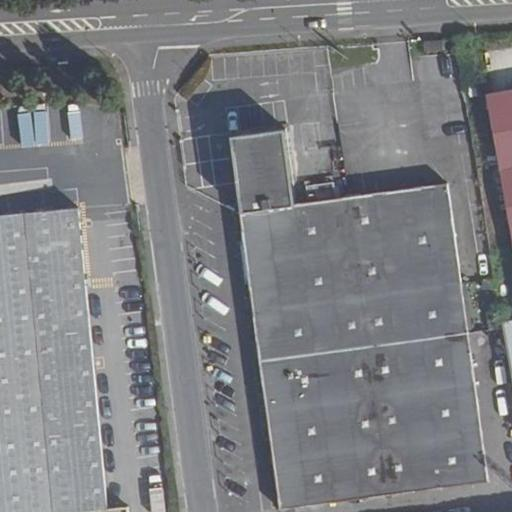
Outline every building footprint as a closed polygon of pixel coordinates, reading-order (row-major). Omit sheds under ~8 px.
[(436,69),(418,72),(420,82),(437,79),(436,69)] [(511,94),(490,99),(503,171),(511,169),(511,94)] [(472,127),(470,113),(460,115),(462,128),(472,127)] [(491,480),(449,184),(301,205),(290,126),(237,134),(248,213),(243,214),(285,509),(491,480)] [(511,169),(503,171),(511,219),(511,169)] [(84,206),(0,214),(0,511),(132,511),(132,503),(112,505),(84,206)]
